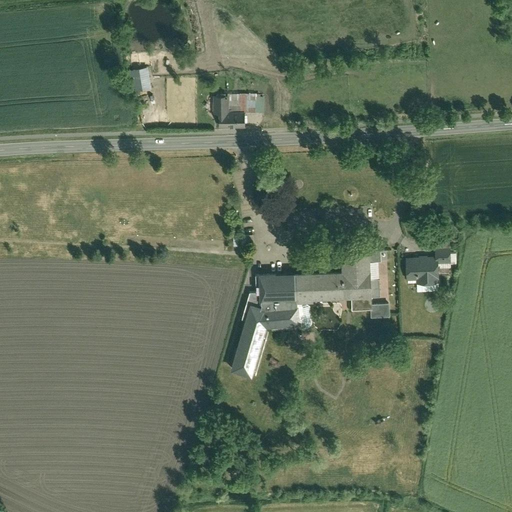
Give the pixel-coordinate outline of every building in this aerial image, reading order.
[(153,90),(149,68),(134,71),(138,93),(149,91),(153,90)] [(231,95),(231,97),(231,114),(248,114),(265,114),(265,95),(257,95),(231,95)] [(231,97),(216,97),(216,115),(216,124),(216,129),(248,129),(248,114),(231,114),(231,97)] [(256,247),(255,235),(242,236),(243,248),(244,248),(256,247)] [(437,255),(440,255),(441,265),(460,264),(459,254),(452,255),(451,241),(436,242),(437,255)] [(342,273),(297,275),(298,305),(307,305),(351,303),(352,311),(372,311),(372,318),(390,318),(390,305),(374,306),(373,299),(380,298),(380,281),(372,282),(371,263),(370,253),(370,251),(341,253),(342,273)] [(370,253),(371,263),(382,263),(381,252),(370,253)] [(437,255),(408,256),(409,279),(419,278),(420,283),(441,283),(441,265),(440,255),(437,255)] [(298,305),(297,275),(257,277),(258,305),(252,304),(232,372),(253,378),(268,329),(300,325),(300,328),(308,327),(312,323),(311,307),(307,305),(298,305)]
